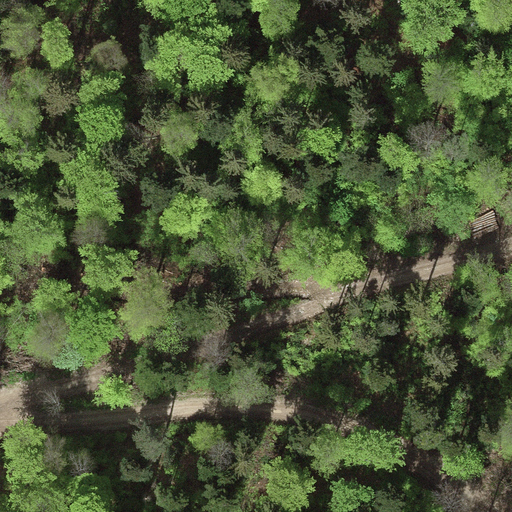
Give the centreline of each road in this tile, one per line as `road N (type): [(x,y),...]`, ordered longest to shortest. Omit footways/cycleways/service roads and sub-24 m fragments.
road 1 (track): [(0,417),(301,309),(511,248)]
road 2 (track): [(463,511),(380,438),(316,416),(257,407),(0,420)]
